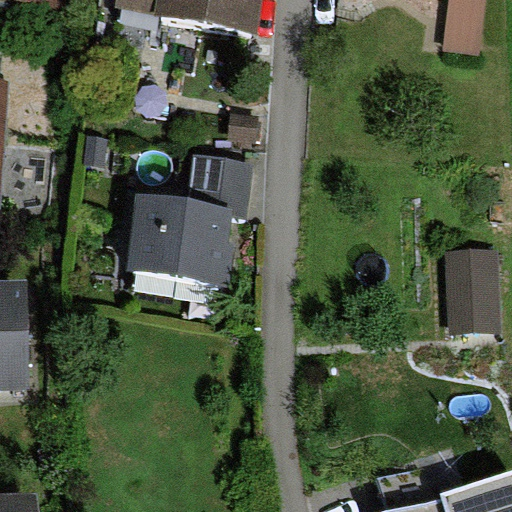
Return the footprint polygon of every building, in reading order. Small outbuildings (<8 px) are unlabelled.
[(45,0),(0,0),(0,4),(44,8),(45,0)] [(111,0),(110,11),(244,32),(248,0),(111,0)] [(448,0),(441,52),(471,57),(479,0),(448,0)] [(134,209),(125,282),(227,294),(242,170),(192,164),(185,215),(134,209)] [(499,252),(447,255),(451,336),(504,333),(499,252)] [(24,291),(0,291),(0,395),(26,395),(24,291)] [(511,511),(511,481),(511,478),(413,511),(511,511)]
